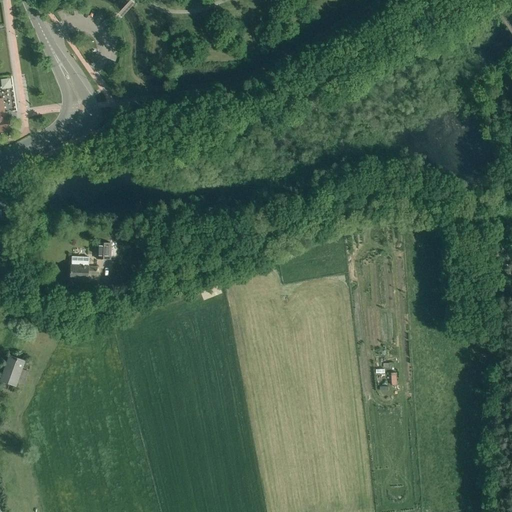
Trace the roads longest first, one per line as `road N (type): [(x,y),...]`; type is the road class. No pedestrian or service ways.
road 1 (tertiary): [(10,170),(87,122),(85,96),(54,54)]
road 2 (tertiary): [(54,54),(68,117),(0,160)]
road 3 (track): [(121,300),(0,306)]
